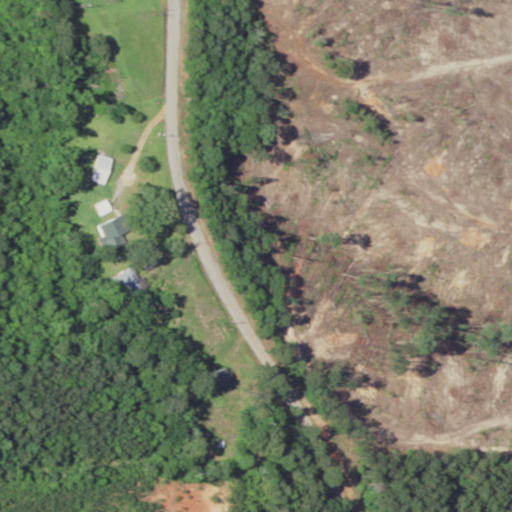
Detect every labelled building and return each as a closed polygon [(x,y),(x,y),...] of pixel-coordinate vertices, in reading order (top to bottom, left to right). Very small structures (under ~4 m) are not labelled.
[(99,161),(84,155),(73,180),(88,186),(99,161)] [(85,217),(93,209),(85,202),(78,210),(85,217)] [(103,235),(110,232),(102,216),(79,227),(91,256),(109,248),(103,235)] [(93,282),(118,314),(139,298),(114,266),(93,282)] [(222,382),(219,368),(205,370),(208,385),(222,382)] [(188,429),(223,433),(225,416),(190,412),(188,429)]
